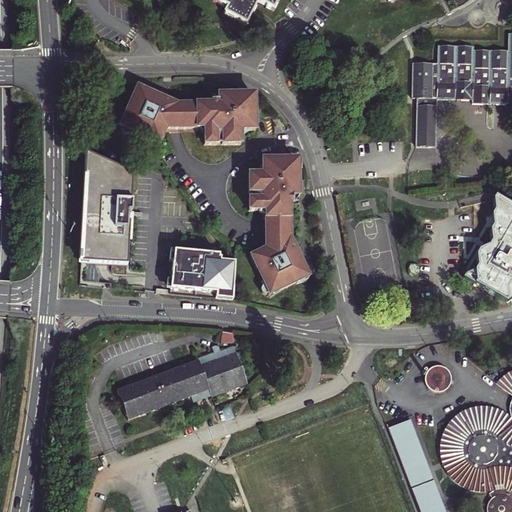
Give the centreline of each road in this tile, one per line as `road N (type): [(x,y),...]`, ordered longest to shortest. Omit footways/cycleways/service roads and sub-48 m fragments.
road 1 (residential): [(349,315),(308,135),(256,78)]
road 2 (primary): [(47,305),(52,67)]
road 3 (residential): [(256,78),(196,62),(52,67)]
road 4 (residential): [(92,308),(296,328)]
road 5 (residential): [(303,400),(136,462)]
road 6 (residential): [(355,336),(511,318)]
